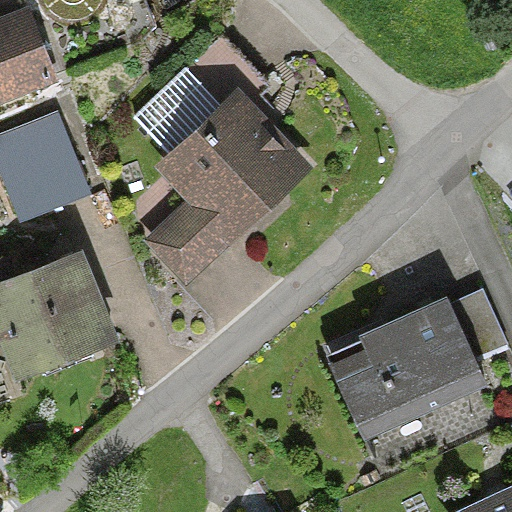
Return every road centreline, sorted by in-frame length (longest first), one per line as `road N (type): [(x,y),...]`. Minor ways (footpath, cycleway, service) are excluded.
road 1 (residential): [(440,150),(342,247),(39,511)]
road 2 (residential): [(292,0),(440,150)]
